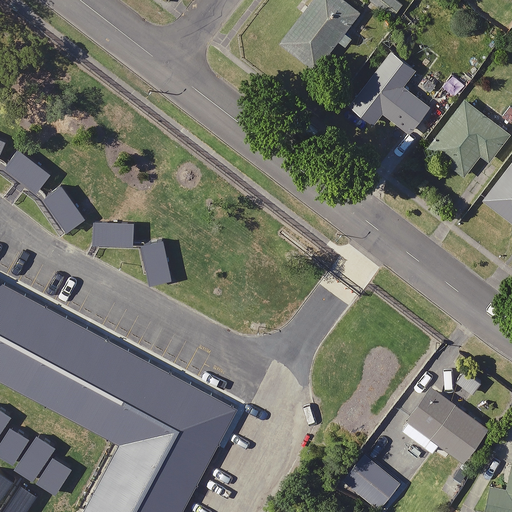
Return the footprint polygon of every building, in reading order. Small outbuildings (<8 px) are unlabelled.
[(355,7),(345,0),(301,0),(274,37),(311,65),(332,36),(340,42),(347,34),(339,28),(355,7)] [(397,0),(371,0),(389,12),(397,0)] [(468,9),(450,16),(456,31),(474,24),(468,9)] [(411,66),(386,46),(344,101),(369,120),(378,108),(404,129),(425,102),(398,82),(411,66)] [(505,130),(460,95),(423,144),(459,172),(476,151),(484,158),(505,130)] [(511,152),(478,196),(511,221),(511,219),(511,152)] [(165,511),(216,418),(0,303),(0,403),(97,455),(66,511),(165,511)] [(481,422),(424,382),(395,423),(429,447),(434,439),(458,456),(481,422)] [(511,511),(511,442),(511,443),(503,486),(483,482),(476,511),(511,511)] [(394,479),(362,455),(343,481),(376,505),(394,479)]
